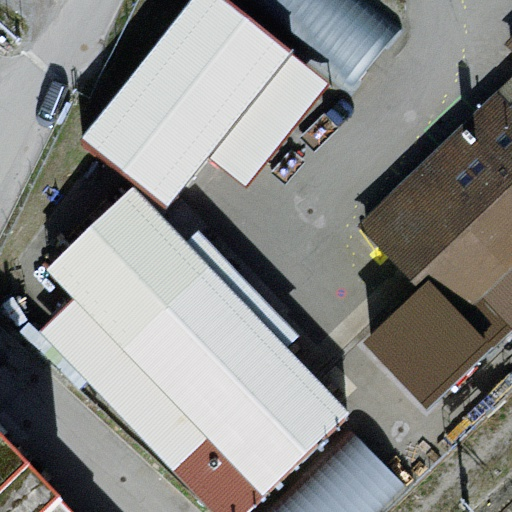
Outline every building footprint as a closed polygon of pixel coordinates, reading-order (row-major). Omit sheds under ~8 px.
[(281,59),(203,0),(192,0),(78,149),(167,222),(281,59)] [(275,0),(362,62),(397,13),(379,0),(275,0)] [(511,42),(503,53),(511,63),(511,90),(355,231),(417,307),(378,344),(419,392),(467,351),(459,328),(484,309),(511,339),(511,42)] [(253,511),(342,422),(126,203),(40,279),(197,449),(170,484),(198,511),(253,511)] [(384,511),(402,493),(345,435),(257,511),(384,511)] [(0,511),(59,511),(0,449),(0,511)]
